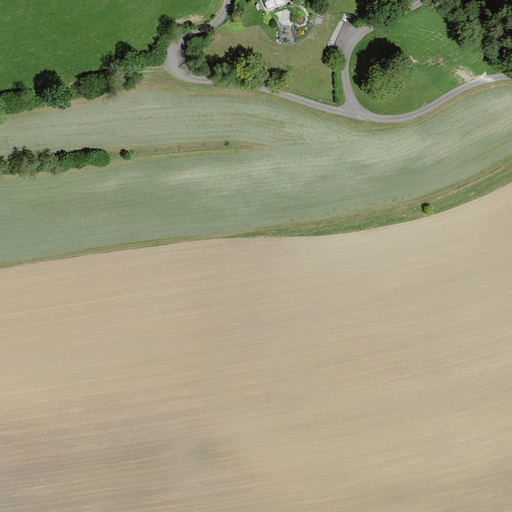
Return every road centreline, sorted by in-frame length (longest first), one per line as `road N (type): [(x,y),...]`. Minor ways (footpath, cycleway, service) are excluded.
road 1 (track): [(228,0),(219,20),(172,42),(172,67),(184,72),(391,120),(511,75)]
road 2 (track): [(365,118),(351,100),(346,68),(363,34),(432,0)]
